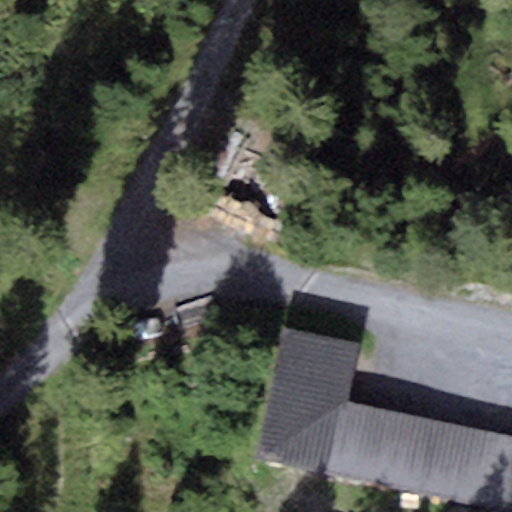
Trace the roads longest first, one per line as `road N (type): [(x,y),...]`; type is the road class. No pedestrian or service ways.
road 1 (track): [(59,351),(118,306),(169,281),(257,272),(511,329)]
road 2 (track): [(243,0),(180,148),(169,281)]
